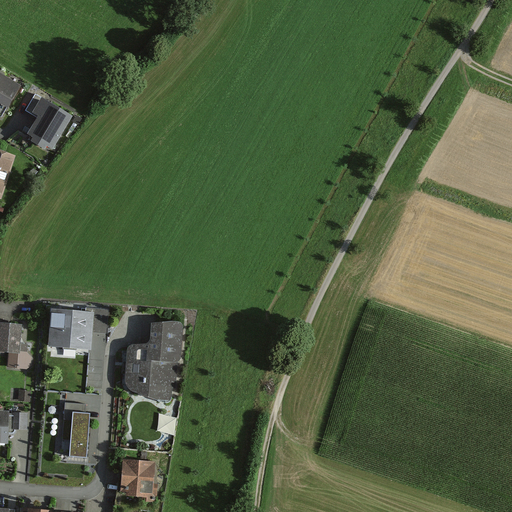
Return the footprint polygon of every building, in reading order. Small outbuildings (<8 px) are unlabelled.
[(20,88),(0,76),(0,118),(2,119),(20,88)] [(74,120),(37,98),(28,113),(40,120),(29,139),(54,154),(74,120)] [(14,159),(0,153),(0,197),(1,198),(14,159)] [(87,313),(53,310),(49,353),(90,357),(93,333),(107,335),(109,312),(88,309),(87,313)] [(24,327),(0,325),(0,353),(10,354),(9,371),(27,373),(34,366),(35,359),(29,354),(29,345),(22,344),(24,327)] [(154,347),(128,345),(126,381),(131,391),(145,399),(170,400),(172,364),(181,365),(184,327),(155,325),(154,347)] [(86,405),(67,404),(64,441),(73,442),(72,458),(89,460),(92,416),(85,416),(86,405)] [(30,415),(0,413),(0,444),(8,445),(9,430),(29,431),(30,415)] [(157,431),(175,435),(179,418),(161,414),(157,431)] [(156,463),(124,461),(122,493),(141,495),(141,501),(157,502),(159,486),(154,486),(156,463)]
